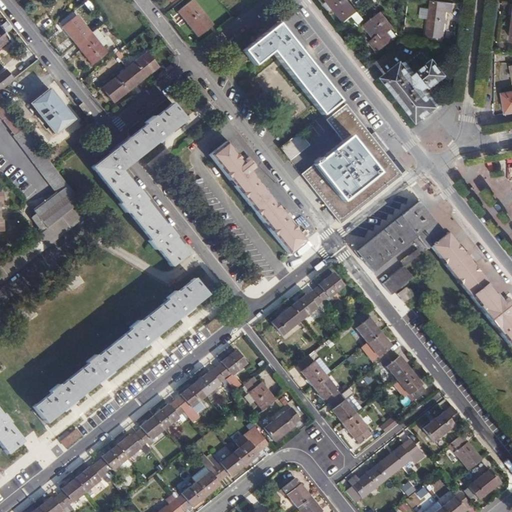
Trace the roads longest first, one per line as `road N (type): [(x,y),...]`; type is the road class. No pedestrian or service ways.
road 1 (residential): [(0,511),(253,310)]
road 2 (residential): [(511,465),(333,242)]
road 3 (residential): [(111,132),(253,310)]
road 4 (residential): [(333,242),(195,69)]
road 5 (tertiary): [(297,0),(430,165)]
road 6 (residential): [(214,511),(284,456),(302,458),(345,511)]
road 7 (residential): [(1,0),(111,132)]
road 8 (residential): [(483,0),(468,138)]
road 9 (tertiary): [(430,165),(511,269)]
road 10 (residential): [(333,242),(430,165)]
